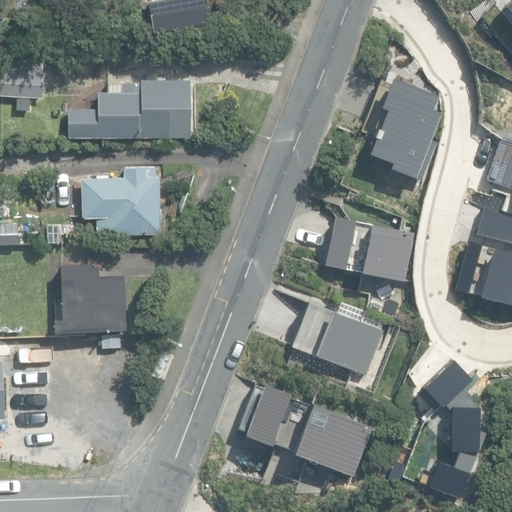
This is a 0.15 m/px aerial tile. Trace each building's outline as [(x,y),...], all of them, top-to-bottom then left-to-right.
[(511,0),(504,0),(501,3),(511,16),(511,0)] [(92,71),(107,71),(107,57),(91,57),(92,71)] [(0,60),(0,97),(40,100),(42,60),(0,58),(0,60)] [(60,80),(84,80),(83,64),(60,64),(60,80)] [(421,180),(436,141),(428,138),(438,109),(430,106),(435,91),(389,72),(385,81),(381,79),(365,117),(376,122),(366,149),(389,159),(386,165),(421,180)] [(68,139),(191,140),(191,82),(107,81),(107,92),(95,92),(95,110),(68,109),(68,139)] [(511,162),(503,182),(511,185),(511,162)] [(106,231),(107,234),(117,234),(160,233),(159,220),(160,220),(162,218),(162,217),(161,212),(159,211),(159,175),(153,175),(153,167),(124,167),(108,167),(108,177),(105,177),(105,179),(106,213),(96,213),(96,231),(106,231)] [(353,218),(333,213),(323,262),(402,279),(412,231),(367,222),(353,219),(353,218)] [(27,217),(0,218),(0,231),(28,231),(27,217)] [(69,234),(90,231),(89,222),(67,225),(69,234)] [(511,302),(511,249),(462,237),(450,287),(511,302)] [(53,319),(53,333),(126,330),(123,274),(122,274),(122,275),(97,276),(96,267),(89,267),(89,263),(59,265),(62,319),(53,319)] [(335,309),(305,298),(287,343),(365,374),(385,317),(339,299),(335,309)] [(152,370),(165,375),(172,357),(159,352),(152,370)] [(289,447),(289,448),(352,474),(371,425),(310,400),(308,403),(288,394),(289,392),(263,381),(262,385),(254,381),(236,425),(243,428),(241,432),(268,442),(270,438),(289,447)]
